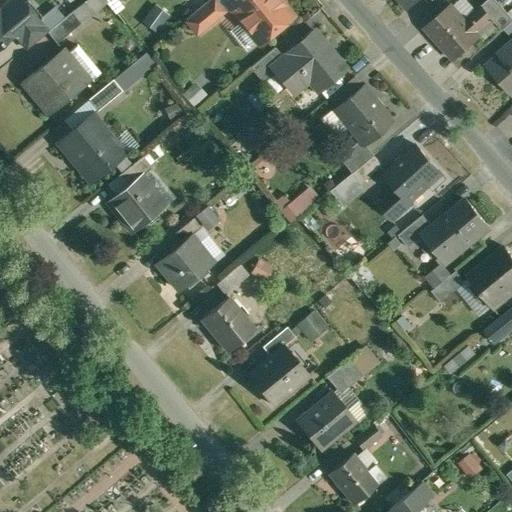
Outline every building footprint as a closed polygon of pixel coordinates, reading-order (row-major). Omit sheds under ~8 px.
[(216,0),(209,0),(186,20),(197,34),(225,11),(216,0)] [(280,0),(231,0),(227,4),(260,43),(294,16),(280,0)] [(401,0),(409,8),(417,0),(401,0)] [(511,22),(511,14),(498,0),(488,0),(483,5),(495,19),(494,19),(504,30),(506,28),(511,22)] [(452,4),(426,28),(455,60),(481,37),(478,33),(494,19),(495,19),(483,5),(466,20),(452,4)] [(140,20),(154,31),(166,16),(152,5),(140,20)] [(22,9),(7,21),(0,12),(0,46),(16,34),(19,38),(35,25),(35,24),(22,9)] [(48,31),(48,32),(57,43),(58,42),(83,22),(73,11),(48,31)] [(35,25),(19,38),(27,48),(48,32),(48,31),(39,20),(35,24),(35,25)] [(138,22),(130,38),(144,45),(152,30),(138,22)] [(284,57),(273,66),(278,72),(290,86),(305,74),(319,90),(347,67),(316,30),(284,57)] [(68,54),(58,42),(57,43),(66,53),(46,70),(42,65),(23,81),(34,95),(38,91),(53,110),(49,113),(50,114),(90,81),(68,54)] [(511,42),(485,66),(511,96),(511,42)] [(101,72),(78,45),(68,54),(90,81),(101,72)] [(275,47),(251,67),(264,83),(278,72),(273,66),(284,57),(275,47)] [(114,79),(89,99),(98,110),(123,90),(114,79)] [(365,84),(334,109),(360,139),(364,145),(366,144),(394,120),(365,84)] [(104,128),(93,113),(59,141),(79,165),(81,164),(93,178),(91,180),(92,181),(126,154),(125,153),(123,155),(112,142),(115,140),(114,139),(112,141),(102,130),(104,128)] [(360,139),(339,156),(353,173),(375,155),(366,144),(364,145),(360,139)] [(419,145),(386,174),(397,187),(379,203),(394,219),(413,202),(412,200),(429,185),(434,191),(449,178),(419,145)] [(353,173),(352,173),(355,177),(361,185),(384,166),(375,154),(353,173)] [(143,156),(120,174),(129,185),(142,174),(143,175),(152,168),(143,156)] [(129,185),(108,202),(133,233),(164,208),(153,194),(156,191),(143,175),(142,174),(129,185)] [(269,202),(285,222),(315,197),(305,184),(285,200),(280,193),(269,202)] [(433,227),(424,234),(424,235),(447,262),(489,227),(466,199),(433,227)] [(423,215),(399,235),(409,247),(424,235),(424,234),(433,227),(423,215)] [(195,218),(176,233),(183,243),(193,235),(193,236),(203,228),(195,218)] [(183,243),(158,263),(180,290),(214,262),(193,236),(193,235),(183,243)] [(511,253),(506,246),(469,277),(493,307),(511,291),(511,253)] [(242,264),(219,283),(227,293),(251,274),(242,264)] [(457,271),(431,292),(441,304),(467,283),(457,271)] [(229,297),(204,318),(230,350),(256,328),(229,297)] [(511,306),(485,329),(496,343),(511,329),(511,306)] [(311,310),(293,326),(306,342),(325,326),(311,310)] [(288,326),(264,346),(271,355),(285,344),(285,345),(296,336),(288,326)] [(271,355),(249,374),(274,404),(310,375),(285,345),(285,344),(271,355)] [(349,359),(328,376),(342,393),(363,376),(349,359)] [(333,392),(299,420),(323,448),(357,420),(333,392)] [(372,422),(353,438),(363,450),(382,434),(372,422)] [(477,471),(476,452),(458,453),(459,472),(477,471)] [(376,462),(367,470),(353,453),(330,473),(355,503),(387,476),(376,462)] [(420,483),(389,508),(392,511),(406,511),(411,508),(412,510),(430,495),(420,483)]
